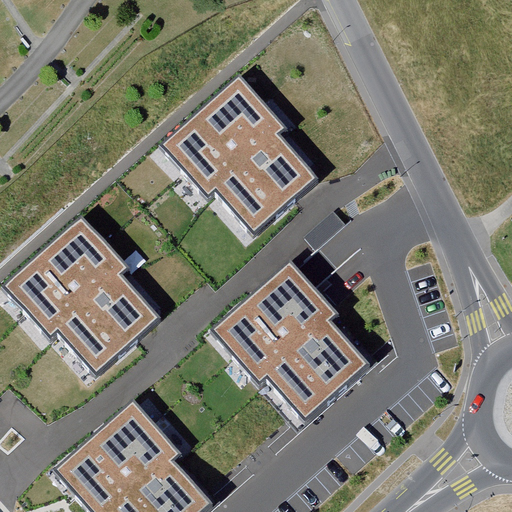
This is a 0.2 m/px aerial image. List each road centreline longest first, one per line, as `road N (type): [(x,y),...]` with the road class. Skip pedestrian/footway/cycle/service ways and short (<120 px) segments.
road 1 (residential): [(249,511),(404,375),(410,341),(390,244),(399,214),(424,180)]
road 2 (residential): [(340,0),(424,180)]
road 3 (residential): [(424,180),(504,353)]
road 4 (residential): [(0,104),(83,0)]
